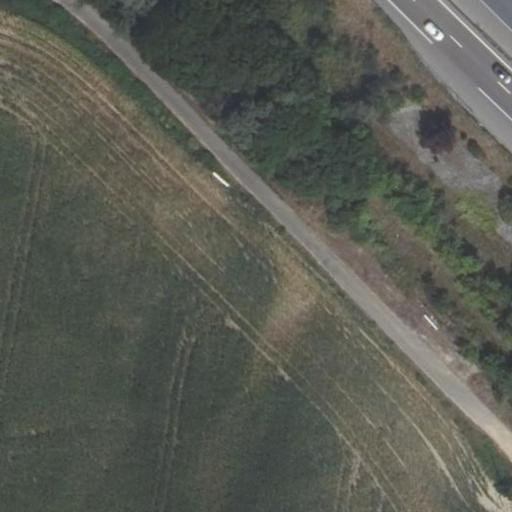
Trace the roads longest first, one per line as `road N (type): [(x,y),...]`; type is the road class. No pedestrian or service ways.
road 1 (unclassified): [(61,0),(511,447)]
road 2 (trunk): [(416,0),(511,96)]
